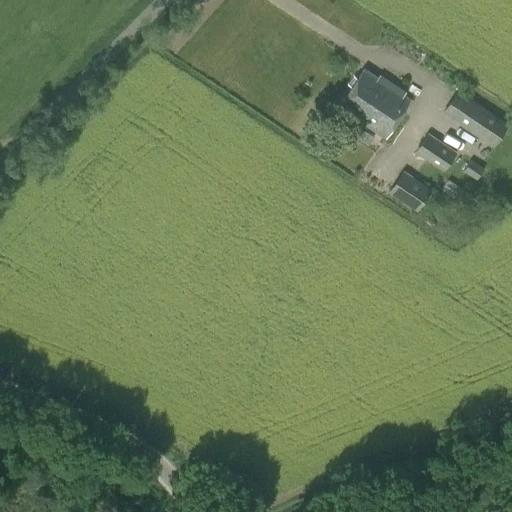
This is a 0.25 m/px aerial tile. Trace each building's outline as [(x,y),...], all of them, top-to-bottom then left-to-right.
[(338,106),(361,121),(386,84),(362,69),(338,106)] [(409,99),(386,84),(361,121),(385,137),(409,99)] [(493,143),(507,123),(458,90),(445,110),(493,143)] [(416,152),(443,170),(455,151),(428,135),(416,152)] [(477,178),(483,168),(470,160),(464,170),(477,178)] [(417,210),(432,189),(405,171),(390,192),(417,210)]
